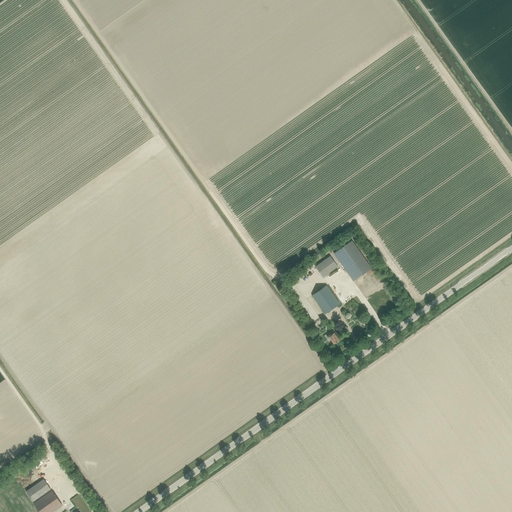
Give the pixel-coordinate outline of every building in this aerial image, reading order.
[(371,268),(352,241),(333,254),(353,281),(371,268)] [(323,277),(338,267),(330,256),(315,267),(323,277)] [(325,314),(340,304),(327,285),(312,296),(325,314)] [(334,344),(339,340),(334,333),(332,330),(328,333),(330,336),(329,337),(334,344)] [(34,502),(51,490),(44,479),(26,491),(34,502)] [(39,511),(52,511),(62,505),(52,491),(34,504),(39,511)]
